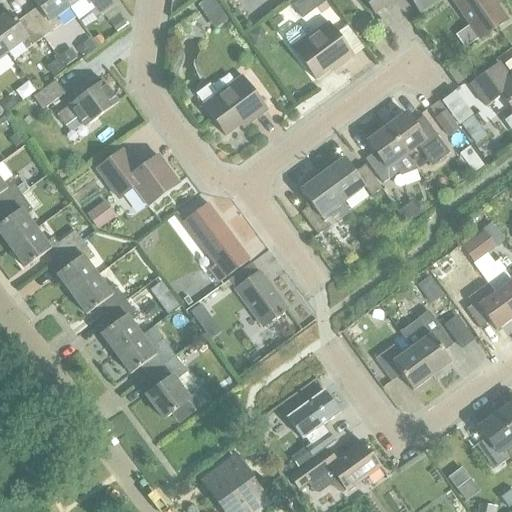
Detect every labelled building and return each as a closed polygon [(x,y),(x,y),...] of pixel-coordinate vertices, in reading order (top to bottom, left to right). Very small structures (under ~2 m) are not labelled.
[(31,0),(37,8),(27,16),(44,38),(61,25),(56,19),(69,9),(62,0),(31,0)] [(62,0),(69,9),(70,8),(78,20),(99,7),(104,14),(115,7),(110,0),(62,0)] [(255,14),(275,1),(273,0),(254,0),(249,4),(255,14)] [(298,0),(305,15),(332,4),(329,0),(298,0)] [(363,0),(374,15),(395,0),(363,0)] [(408,0),(419,15),(439,0),(408,0)] [(491,0),(455,0),(453,2),(480,40),(506,21),(491,0)] [(9,13),(0,19),(0,43),(8,54),(22,44),(27,50),(44,38),(27,16),(16,23),(9,13)] [(343,29),(360,52),(369,45),(352,22),(343,29)] [(292,50),(315,81),(339,63),(341,66),(354,57),(328,23),(307,38),(300,29),(296,27),(284,36),(285,41),(292,50)] [(63,48),(70,62),(82,56),(75,42),(63,48)] [(501,97),(511,112),(511,75),(509,78),(499,63),(469,85),(486,108),(501,97)] [(251,123),(267,111),(242,77),(202,106),(225,137),(249,119),(251,123)] [(35,78),(21,85),(27,97),(41,90),(35,78)] [(33,98),(42,111),(65,94),(55,81),(33,98)] [(56,115),(64,127),(77,118),(84,128),(118,103),(102,81),(56,115)] [(441,102),(458,127),(472,116),(455,92),(441,102)] [(435,119),(449,137),(458,130),(445,112),(435,119)] [(405,114),(386,128),(406,156),(418,147),(422,152),(421,152),(426,159),(426,158),(431,164),(437,160),(438,162),(449,154),(423,117),(413,124),(405,114)] [(406,156),(386,128),(366,142),(374,153),(365,160),(383,184),(397,173),(400,177),(417,171),(406,156)] [(21,174),(39,158),(26,142),(7,159),(21,174)] [(477,171),(489,161),(474,142),(462,151),(477,171)] [(96,170),(118,199),(133,188),(147,207),(178,184),(158,157),(137,172),(122,152),(96,170)] [(344,159),(322,175),(343,204),(364,188),(371,197),(381,189),(364,166),(354,173),(344,159)] [(0,164),(0,210),(22,195),(10,179),(11,178),(1,164),(0,164)] [(322,175),(300,191),(310,206),(301,213),(318,236),(328,229),(321,220),(343,204),(322,175)] [(0,214),(5,221),(0,224),(0,235),(10,249),(37,229),(27,216),(34,211),(32,208),(40,202),(30,189),(22,195),(0,210),(0,214)] [(108,197),(91,212),(104,227),(121,211),(108,197)] [(249,261),(207,204),(182,223),(214,266),(208,270),(218,284),(249,261)] [(52,249),(59,258),(82,241),(75,232),(58,244),(54,238),(47,243),(37,229),(10,249),(25,269),(52,249)] [(483,232),(461,248),(474,265),(496,248),(483,232)] [(57,276),(71,296),(98,276),(88,263),(94,258),(82,241),(59,258),(67,268),(57,276)] [(455,253),(437,266),(446,279),(464,265),(455,253)] [(251,264),(229,280),(236,290),(235,290),(263,328),(286,310),(259,273),(258,274),(251,264)] [(432,294),(448,284),(438,269),(422,279),(432,294)] [(488,285),(495,294),(511,318),(511,276),(509,279),(505,272),(488,285)] [(96,308),(103,317),(126,301),(115,285),(108,290),(98,276),(71,296),(86,316),(96,308)] [(511,319),(511,318),(495,294),(478,307),(475,303),(466,310),(480,329),(489,323),(495,331),(511,319)] [(100,335),(115,354),(142,335),(132,322),(138,317),(126,301),(103,317),(111,327),(100,335)] [(447,321),(465,348),(480,339),(462,311),(447,321)] [(418,319),(399,333),(411,349),(432,377),(451,363),(440,348),(449,341),(432,318),(423,325),(418,319)] [(159,344),(152,349),(142,335),(115,354),(130,375),(140,367),(147,377),(176,356),(164,340),(159,344)] [(393,347),(375,360),(391,383),(401,376),(412,391),(432,377),(411,349),(401,357),(393,347)] [(176,356),(147,377),(156,388),(146,396),(164,420),(172,414),(179,424),(208,402),(201,392),(187,372),(176,356)] [(306,438),(311,445),(306,448),(313,458),(336,442),(324,425),(341,413),(324,391),(287,418),(303,441),(306,438)] [(511,402),(498,413),(511,432),(511,402)] [(511,432),(498,413),(478,427),(486,438),(476,445),(494,470),(510,459),(511,462),(511,432)] [(331,484),(334,484),(339,491),(343,492),(346,489),(348,491),(380,467),(368,451),(369,450),(367,446),(365,447),(362,443),(337,462),(328,450),(291,477),(300,489),(307,484),(313,492),(318,493),(331,484)] [(206,480),(229,511),(254,511),(266,504),(234,459),(206,480)] [(462,484),(475,476),(468,464),(455,472),(462,484)] [(472,497),(484,489),(476,477),(464,485),(472,497)]
